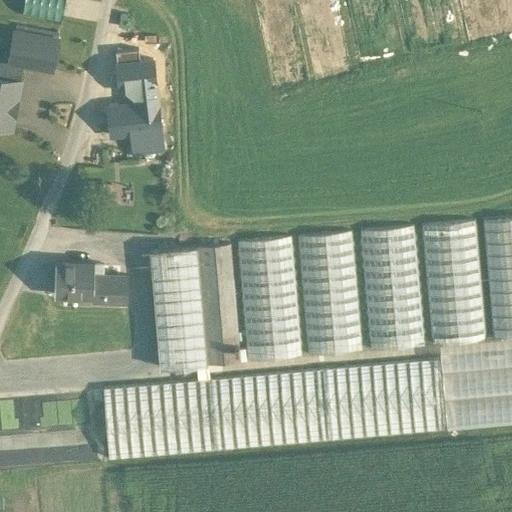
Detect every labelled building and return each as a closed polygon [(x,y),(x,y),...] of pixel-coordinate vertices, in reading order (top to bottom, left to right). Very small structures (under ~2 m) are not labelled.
[(18,0),(16,10),(57,19),(61,0),(18,0)] [(247,0),(192,0),(214,102),(267,91),(247,0)] [(291,0),(254,0),(273,90),(309,83),(291,0)] [(334,0),(297,0),(315,81),(350,74),(334,0)] [(393,0),(346,0),(360,62),(405,53),(393,0)] [(452,0),(400,0),(411,51),(461,41),(452,0)] [(511,0),(460,0),(468,39),(511,30),(511,0)] [(28,31),(15,29),(9,60),(22,63),(28,31)] [(58,37),(28,31),(22,63),(52,68),(58,37)] [(20,79),(0,74),(0,123),(11,126),(14,112),(17,99),(16,99),(20,79)] [(156,100),(142,101),(145,129),(132,130),(134,149),(161,146),(156,100)] [(142,101),(110,105),(113,132),(132,130),(145,129),(142,101)] [(511,214),(483,217),(493,336),(511,334),(511,214)] [(431,341),(438,341),(485,337),(475,218),(421,222),(431,341)] [(415,223),(358,228),(368,347),(425,342),(415,223)] [(352,228),(300,233),(310,352),(362,347),(352,228)] [(293,234),(237,238),(247,357),(303,352),(293,234)] [(229,239),(198,242),(208,360),(239,358),(229,239)] [(198,242),(149,246),(159,365),(208,360),(198,242)] [(104,262),(56,260),(55,293),(94,295),(94,300),(102,300),(103,274),(104,262)] [(127,275),(103,274),(102,300),(125,301),(127,275)] [(438,341),(446,427),(511,421),(511,334),(493,336),(485,337),(438,341)] [(438,355),(101,384),(107,457),(444,428),(438,355)]
